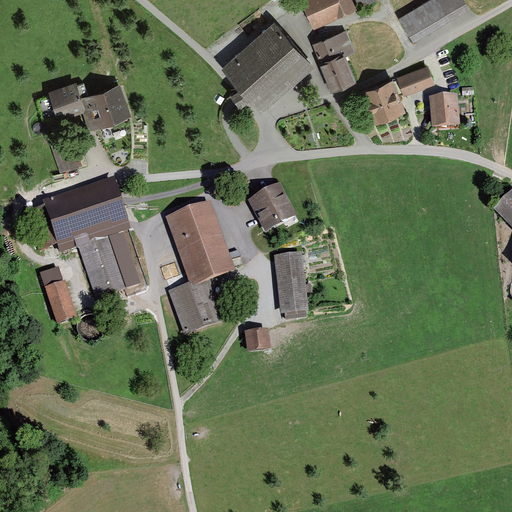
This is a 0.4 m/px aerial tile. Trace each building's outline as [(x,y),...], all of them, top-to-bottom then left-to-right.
[(343,0),(311,0),(302,3),(312,29),(349,15),(343,0)] [(462,0),(434,0),(402,20),(415,41),(468,9),(462,0)] [(275,24),(225,68),(265,113),(315,69),(275,24)] [(345,32),(312,45),(332,93),(355,83),(344,56),(354,52),(345,32)] [(426,68),(397,79),(403,95),(432,84),(426,68)] [(391,85),(363,96),(376,128),(404,117),(391,85)] [(76,86),(48,95),(57,125),(85,116),(89,131),(125,119),(115,91),(82,101),(76,86)] [(456,102),(431,103),(432,133),(456,132),(456,102)] [(55,153),(62,171),(82,164),(75,146),(55,153)] [(132,230),(114,178),(43,202),(60,254),(79,248),(96,299),(141,284),(124,233),(132,230)] [(280,190),(251,206),(268,236),(297,220),(280,190)] [(511,202),(496,217),(511,233),(511,202)] [(192,290),(171,297),(185,338),(222,325),(209,287),(235,277),(210,205),(167,220),(192,290)] [(301,258),(276,260),(282,319),(307,316),(301,258)] [(62,282),(43,288),(56,327),(74,322),(62,282)] [(266,336),(245,338),(247,358),(267,356),(266,336)]
